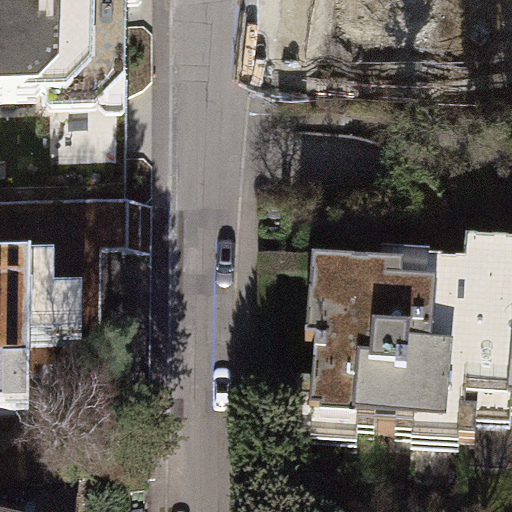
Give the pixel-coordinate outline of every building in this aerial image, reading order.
[(0,0),(0,103),(33,103),(40,95),(47,104),(98,104),(98,96),(110,83),(124,84),(124,9),(133,8),(141,6),(141,0),(0,0)] [(511,0),(354,0),(349,64),(459,74),(465,0),(511,0)] [(511,253),(471,250),(469,281),(458,429),(511,432),(511,253)] [(458,429),(469,281),(317,270),(305,450),(361,454),(363,431),(411,434),(410,450),(457,453),(458,429)] [(0,341),(22,341),(21,294),(13,294),(13,277),(0,276),(0,341)]
